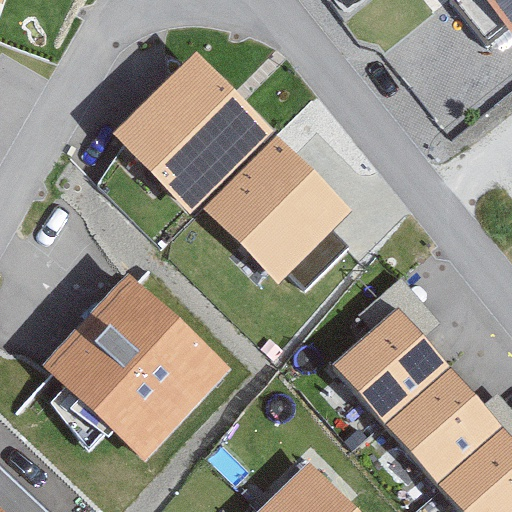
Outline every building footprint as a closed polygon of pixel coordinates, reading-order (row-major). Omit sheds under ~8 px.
[(9,0),(0,0),(0,12),(4,14),(9,0)] [(511,0),(491,0),(511,25),(511,0)] [(197,54),(109,139),(189,221),(277,139),(197,54)] [(277,139),(200,211),(279,294),(355,221),(277,139)] [(134,275),(43,367),(143,466),(235,374),(134,275)] [(399,307),(331,365),(385,428),(449,373),(452,370),(399,307)] [(504,429),(452,370),(449,373),(385,428),(437,487),(504,429)] [(511,511),(511,438),(504,429),(437,487),(459,511),(511,511)] [(359,511),(311,463),(261,511),(359,511)]
